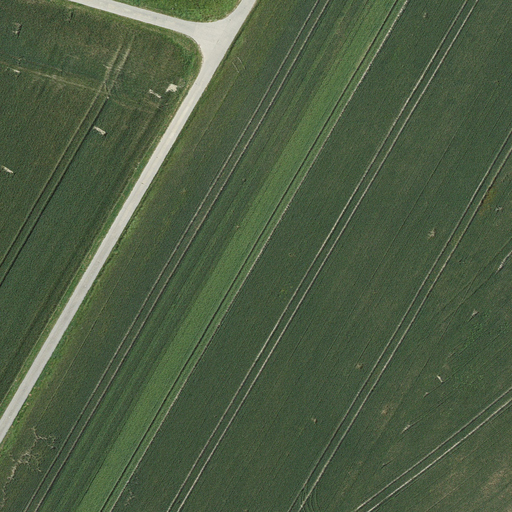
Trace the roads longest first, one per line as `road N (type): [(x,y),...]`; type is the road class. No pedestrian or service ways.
road 1 (track): [(228,39),(0,441)]
road 2 (track): [(228,39),(88,0)]
